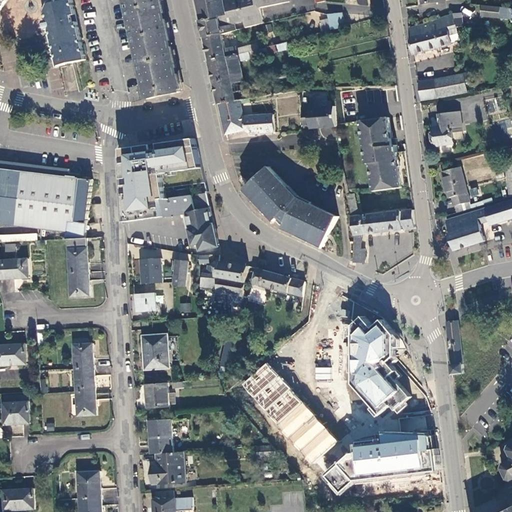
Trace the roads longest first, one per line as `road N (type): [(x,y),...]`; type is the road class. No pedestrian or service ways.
road 1 (tertiary): [(401,300),(243,218),(219,179),(201,106)]
road 2 (tertiary): [(419,288),(426,237),(395,0)]
road 3 (tertiary): [(424,311),(442,370),(459,511)]
road 4 (residential): [(115,119),(122,315)]
road 5 (residential): [(122,315),(126,443)]
road 6 (residential): [(89,0),(115,119)]
road 7 (residential): [(25,465),(24,447),(126,443)]
